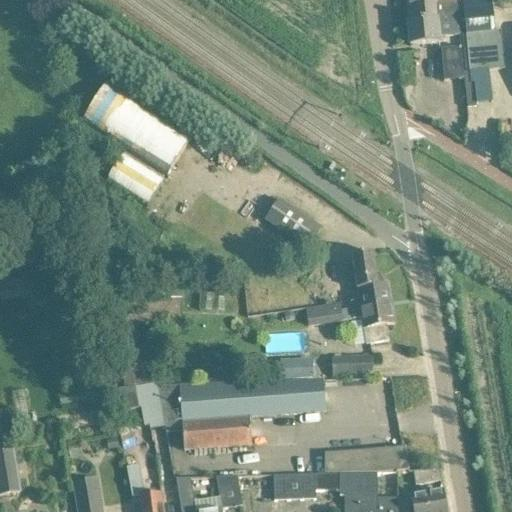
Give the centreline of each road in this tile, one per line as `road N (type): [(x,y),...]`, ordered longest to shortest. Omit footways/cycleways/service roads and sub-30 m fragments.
road 1 (unclassified): [(419,252),(67,0)]
road 2 (unclassified): [(460,511),(419,252)]
road 3 (unclassified): [(419,252),(371,0)]
